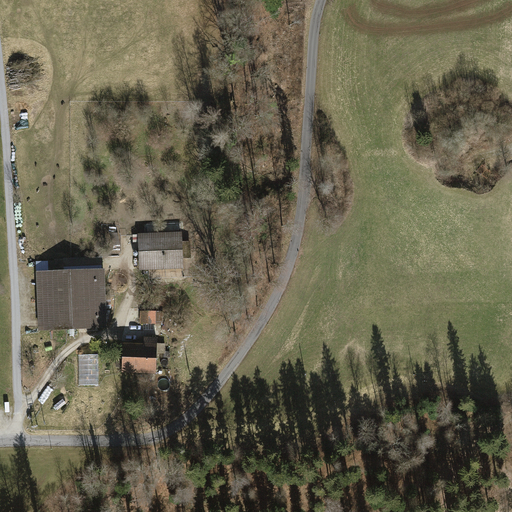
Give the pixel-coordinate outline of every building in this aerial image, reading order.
[(180,231),(138,233),(140,269),(182,267),(180,231)] [(63,260),(35,261),(38,331),(107,328),(104,268),(64,269),(63,260)] [(151,310),(150,324),(162,324),(163,311),(151,310)] [(171,323),(165,321),(162,328),(168,331),(171,323)] [(143,342),(123,342),(122,372),(156,373),(157,352),(164,353),(164,342),(157,342),(157,336),(143,336),(143,342)] [(98,354),(79,354),(79,384),(98,384),(98,354)]
